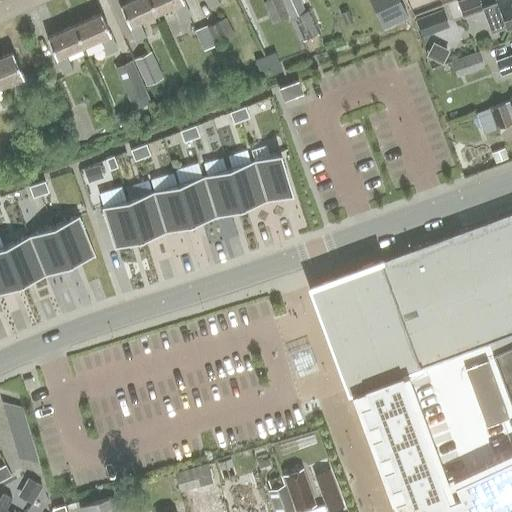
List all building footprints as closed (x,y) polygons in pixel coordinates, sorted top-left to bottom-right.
[(155,14),(148,0),(132,0),(119,6),(136,42),(145,37),(138,22),(155,14)] [(181,0),(148,0),(155,14),(172,6),(180,22),(189,17),(181,0)] [(289,16),(280,0),(266,0),(262,2),(273,24),(289,16)] [(300,0),(280,0),(289,16),(301,42),(321,33),(310,10),(306,12),(300,0)] [(407,17),(398,0),(369,0),(383,29),(407,17)] [(483,11),(478,0),(461,0),(457,2),(463,18),(483,11)] [(491,22),(502,18),(507,30),(511,28),(511,0),(496,0),(497,3),(485,7),(491,22)] [(421,37),(448,27),(441,9),(415,19),(421,37)] [(101,14),(74,26),(83,46),(101,38),(108,54),(117,50),(101,14)] [(218,21),(207,26),(216,45),(227,39),(218,21)] [(83,46),(74,26),(47,38),(63,74),(72,70),(66,54),(83,46)] [(207,26),(195,32),(204,50),(216,45),(207,26)] [(134,60),(145,86),(163,79),(151,52),(134,60)] [(274,52),(264,56),(268,66),(279,62),(274,52)] [(13,53),(0,58),(0,87),(14,81),(20,96),(32,92),(25,76),(23,77),(13,53)] [(478,53),(451,63),(456,77),(483,67),(478,53)] [(511,55),(497,61),(501,74),(511,70),(511,55)] [(264,56),(254,60),(258,70),(268,66),(264,56)] [(114,68),(133,110),(150,103),(132,60),(114,68)] [(203,91),(199,81),(189,84),(193,95),(203,91)] [(279,89),(283,101),(302,93),(298,82),(279,89)] [(189,84),(179,88),(183,99),(193,95),(189,84)] [(511,99),(504,103),(476,113),(484,134),(511,123),(511,99)] [(236,109),(241,120),(248,117),(244,106),(236,109)] [(229,112),(233,123),(241,120),(236,109),(229,112)] [(122,110),(112,114),(116,125),(127,121),(122,110)] [(112,114),(102,118),(106,129),(116,125),(112,114)] [(187,128),(191,139),(199,136),(195,125),(187,128)] [(179,131),(183,142),(191,139),(187,128),(179,131)] [(24,156),(18,142),(2,148),(8,163),(24,156)] [(142,158),(149,155),(145,144),(137,147),(142,158)] [(130,149),(134,161),(142,158),(137,147),(130,149)] [(503,149),(491,153),(495,163),(507,159),(503,149)] [(279,152),(253,160),(266,201),(292,192),(279,152)] [(105,159),(109,170),(117,167),(113,156),(105,159)] [(253,160),(228,168),(240,208),(266,201),(253,160)] [(228,168),(203,176),(215,216),(240,208),(228,168)] [(154,191),(152,191),(165,232),(190,224),(177,183),(177,184),(173,172),(150,179),(154,191)] [(203,176),(177,183),(190,224),(215,216),(203,176)] [(36,183),(40,195),(48,192),(44,181),(36,183)] [(40,195),(36,183),(28,186),(32,197),(40,195)] [(140,240),(127,199),(126,199),(122,186),(99,193),(103,206),(101,207),(113,248),(140,240)] [(152,191),(127,199),(140,240),(165,232),(152,191)] [(511,210),(316,280),(320,290),(353,385),(511,329),(511,210)] [(78,215),(53,225),(69,265),(94,255),(78,215)] [(53,225),(28,235),(44,275),(69,265),(53,225)] [(28,235),(4,245),(20,285),(44,275),(28,235)] [(0,292),(20,285),(4,245),(2,246),(0,240),(0,292)] [(511,404),(488,341),(354,391),(398,511),(497,511),(511,505),(511,424),(510,420),(511,419),(511,404)] [(511,345),(494,352),(499,365),(511,359),(511,345)] [(511,359),(499,365),(504,376),(511,372),(511,359)] [(16,458),(35,454),(23,399),(5,403),(16,458)] [(207,464),(175,473),(180,489),(212,481),(207,464)] [(4,465),(0,467),(0,480),(10,475),(4,465)] [(302,470),(282,477),(294,511),(314,504),(302,470)] [(28,507),(41,482),(26,475),(13,500),(28,507)] [(283,485),(269,489),(277,511),(291,511),(293,511),(283,485)] [(0,511),(9,511),(5,509),(11,498),(2,492),(0,496),(0,511)] [(79,505),(81,511),(119,511),(114,494),(79,505)] [(365,495),(349,500),(352,511),(385,511),(381,497),(367,501),(365,495)]
